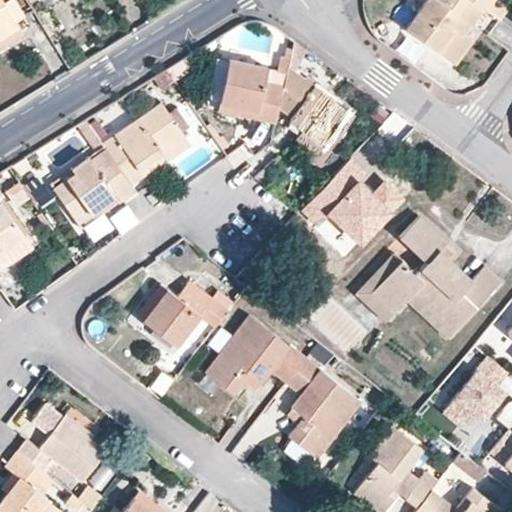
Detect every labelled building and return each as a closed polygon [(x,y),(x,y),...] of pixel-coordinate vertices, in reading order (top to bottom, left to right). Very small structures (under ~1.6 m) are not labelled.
[(8,0),(5,2),(3,0),(0,0),(0,38),(19,26),(16,22),(24,17),(14,0),(8,0)] [(483,7),(473,0),(425,0),(405,28),(437,51),(445,41),(453,29),(462,36),(483,7)] [(511,0),(473,0),(483,7),(499,19),(511,0)] [(0,49),(24,35),(19,26),(0,38),(0,49)] [(454,48),(462,36),(453,29),(445,41),(454,48)] [(295,72),(307,50),(292,39),(287,65),(295,72)] [(278,106),(282,85),(263,81),(266,66),(228,58),(219,102),(258,110),(256,117),(275,122),(278,106)] [(295,72),(287,65),(282,85),(278,106),(291,115),(290,122),(300,130),(328,150),(354,115),(295,72)] [(174,81),(165,68),(152,77),(161,90),(174,81)] [(189,142),(161,101),(102,143),(103,144),(130,184),(143,174),(139,169),(161,152),(166,158),(189,142)] [(256,117),(258,110),(219,102),(217,109),(256,117)] [(102,143),(85,118),(75,124),(94,151),(103,144),(102,143)] [(322,146),(300,130),(294,138),(316,155),(322,146)] [(130,184),(103,144),(94,151),(71,167),(74,172),(78,177),(57,193),(71,214),(84,205),(90,213),(115,195),(118,199),(133,189),(130,184)] [(143,174),(166,158),(161,152),(139,169),(143,174)] [(364,174),(349,159),(304,207),(319,222),(330,211),(360,239),(399,197),(384,183),(372,196),(357,182),(364,174)] [(57,193),(78,177),(74,172),(53,187),(57,193)] [(53,197),(37,174),(24,183),(40,206),(53,197)] [(0,257),(0,254),(25,237),(0,202),(0,261),(2,260),(0,257)] [(77,222),(90,213),(84,205),(71,214),(77,222)] [(470,279),(439,249),(446,242),(418,215),(398,236),(424,260),(414,271),(400,258),(369,292),(392,313),(406,298),(412,292),(453,330),(500,280),(484,265),(470,279)] [(0,257),(2,260),(28,242),(25,237),(0,254),(0,257)] [(400,258),(393,252),(355,292),(385,320),(392,313),(369,292),(400,258)] [(227,309),(188,279),(176,295),(166,287),(142,319),(175,344),(199,314),(214,326),(227,309)] [(142,319),(166,287),(159,282),(135,314),(142,319)] [(309,300),(289,284),(278,298),(299,314),(309,300)] [(453,330),(412,292),(406,298),(446,337),(453,330)] [(304,356),(249,314),(204,371),(232,393),(242,379),(248,373),(259,382),(269,368),(285,381),(304,356)] [(505,370),(486,354),(442,409),(459,423),(470,408),(481,417),(503,389),(495,383),(505,370)] [(315,456),(359,399),(304,356),(285,381),(301,393),(291,406),(303,415),(298,422),(288,436),(315,456)] [(259,382),(248,373),(242,379),(254,388),(259,382)] [(105,449),(43,402),(30,419),(48,433),(37,447),(26,438),(16,450),(42,471),(52,458),(82,481),(105,449)] [(303,415),(291,406),(286,412),(298,422),(303,415)] [(417,478),(405,469),(422,447),(391,423),(367,455),(375,461),(352,491),(379,511),(381,511),(393,497),(387,492),(392,486),(398,491),(417,505),(430,488),(436,480),(423,469),(417,478)] [(511,433),(507,429),(490,450),(511,467),(511,433)] [(488,449),(477,460),(491,473),(501,463),(488,449)] [(46,498),(58,483),(42,471),(16,450),(5,464),(12,470),(19,475),(6,492),(0,499),(0,510),(2,511),(35,511),(42,504),(46,498)] [(88,475),(97,485),(117,468),(108,457),(88,475)] [(0,487),(6,492),(19,475),(12,470),(0,485),(0,487)] [(398,491),(392,486),(387,492),(393,497),(398,491)] [(500,511),(502,510),(472,486),(455,508),(430,488),(417,505),(411,511),(500,511)] [(166,511),(167,511),(137,489),(132,495),(153,511),(166,511)] [(81,500),(70,492),(66,498),(77,506),(81,500)] [(167,511),(166,511),(153,511),(132,495),(121,511),(119,511),(167,511)] [(57,511),(60,509),(46,498),(42,504),(35,511),(57,511)]
